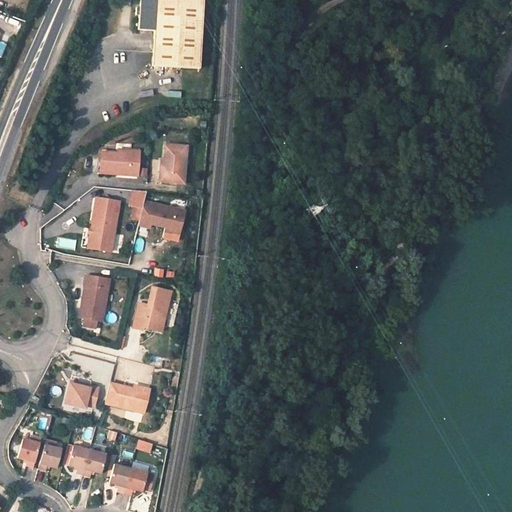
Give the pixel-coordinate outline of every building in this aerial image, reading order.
[(138,0),(137,12),(133,12),(132,21),(137,21),(136,33),(152,35),(149,70),(197,72),(201,0),(138,0)] [(159,172),(158,182),(182,185),(186,147),(165,145),(163,161),(162,173),(159,172)] [(116,154),(100,152),(98,173),(135,177),(136,171),(138,153),(129,152),(129,156),(116,154)] [(94,232),(91,250),(110,253),(118,203),(96,199),(90,231),(94,232)] [(183,211),(142,202),(137,226),(148,229),(149,225),(179,231),(183,211)] [(59,239),(59,248),(75,248),(76,239),(59,239)] [(82,300),(79,319),(101,322),(109,281),(86,277),(84,287),(88,287),(86,301),(82,300)] [(161,327),(169,294),(151,289),(146,310),(137,308),(132,329),(141,332),(142,329),(153,332),(155,325),(161,327)] [(153,332),(160,334),(161,327),(155,325),(153,332)] [(109,384),(104,404),(142,414),(147,393),(132,390),(109,384)] [(85,407),(92,409),(97,389),(89,387),(88,390),(69,385),(64,405),(84,410),(85,407)] [(107,440),(115,442),(118,433),(109,431),(107,440)] [(29,468),(37,436),(27,434),(25,437),(19,436),(14,458),(21,460),(20,465),(29,468)] [(44,439),(35,468),(42,470),(44,465),(53,468),(59,447),(51,445),(52,441),(44,439)] [(80,476),(87,451),(69,446),(64,465),(73,467),(71,474),(80,476)] [(87,451),(80,476),(86,478),(87,471),(97,474),(102,456),(87,451)] [(122,494),(129,470),(110,464),(104,484),(115,487),(114,492),(122,494)] [(129,470),(122,494),(129,496),(130,491),(138,494),(140,493),(145,494),(150,477),(144,476),(141,474),(129,470)]
